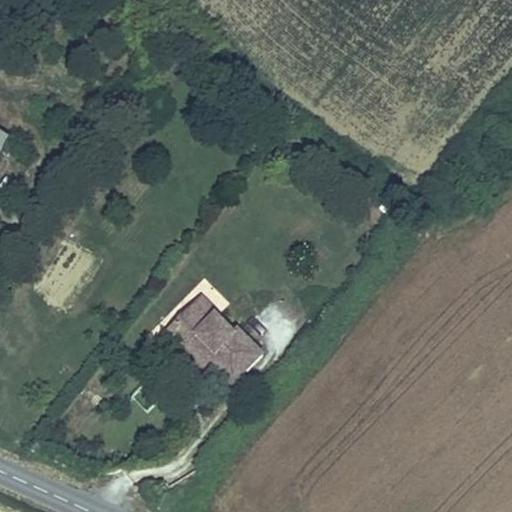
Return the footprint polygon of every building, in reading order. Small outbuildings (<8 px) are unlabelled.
[(0,134),(0,153),(9,140),(0,134)] [(203,298),(195,307),(210,322),(216,316),(217,317),(219,314),(203,298)] [(234,335),(217,317),(216,316),(210,322),(195,307),(168,334),(190,356),(197,349),(211,364),(233,386),(263,356),(239,331),(234,335)] [(183,363),(190,356),(168,334),(161,341),(183,363)] [(204,370),(211,364),(197,349),(190,356),(204,370)]
